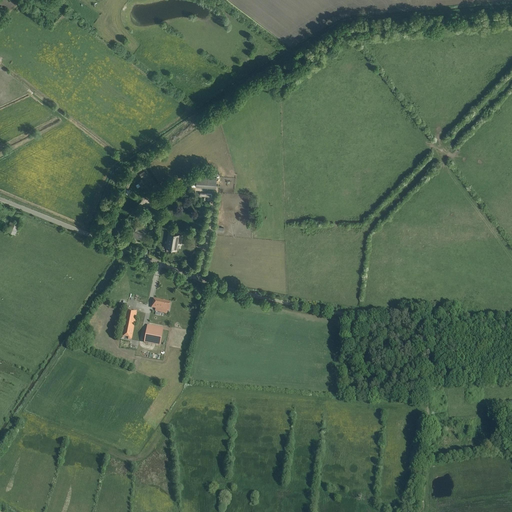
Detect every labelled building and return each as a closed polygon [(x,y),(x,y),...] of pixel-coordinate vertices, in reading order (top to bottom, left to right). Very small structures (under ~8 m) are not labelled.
[(215,188),(216,178),(196,176),(195,187),(215,188)] [(146,207),(140,214),(144,217),(150,210),(146,207)] [(19,223),(11,220),(9,224),(6,231),(15,235),(19,223)] [(129,235),(141,239),(144,233),(137,230),(138,227),(135,225),(133,229),(132,228),(129,235)] [(169,233),(166,248),(176,250),(179,235),(169,233)] [(170,303),(153,300),(152,308),(168,311),(170,303)] [(133,310),(133,312),(129,311),(129,310),(127,309),(121,338),(124,338),(124,337),(128,338),(128,339),(131,340),(136,311),(133,310)] [(144,342),(160,345),(163,330),(147,327),(144,342)]
